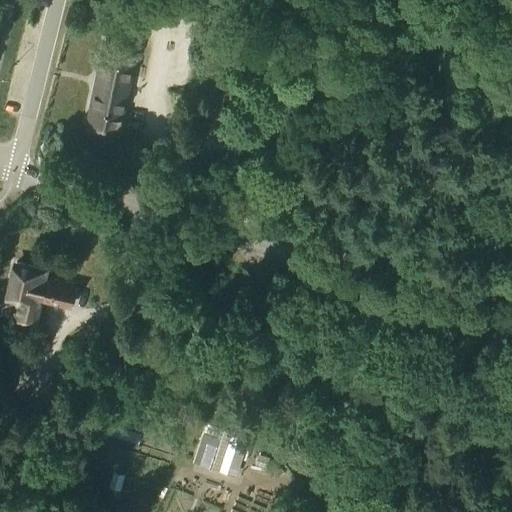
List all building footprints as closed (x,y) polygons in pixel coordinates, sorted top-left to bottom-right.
[(117,131),(135,48),(106,42),(89,125),(117,131)] [(236,117),(243,78),(212,72),(205,111),(236,117)] [(53,282),(44,280),(46,270),(16,264),(9,299),(20,301),(16,319),(35,323),(40,299),(69,306),(69,303),(74,304),(77,290),(72,290),(73,284),(54,280),(53,282)] [(127,388),(131,370),(108,365),(104,383),(127,388)] [(185,413),(181,423),(191,427),(195,416),(185,413)] [(198,415),(195,423),(202,425),(204,418),(198,415)] [(229,441),(220,468),(236,474),(248,436),(232,431),(229,441)] [(204,433),(195,460),(220,468),(229,441),(204,433)]
